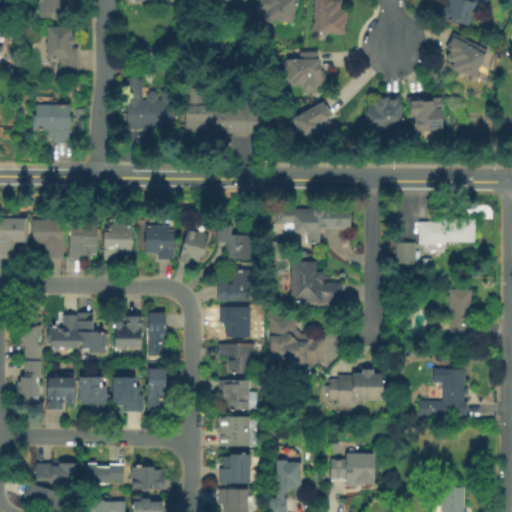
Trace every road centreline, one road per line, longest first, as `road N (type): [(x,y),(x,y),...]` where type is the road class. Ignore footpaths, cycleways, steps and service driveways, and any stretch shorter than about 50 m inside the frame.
road 1 (residential): [(0,505),(7,511),(190,438),(191,318),(183,294),(162,285),(0,285)]
road 2 (residential): [(504,180),(507,511)]
road 3 (tertiary): [(265,177),(0,175)]
road 4 (tertiary): [(511,180),(265,177)]
road 5 (residential): [(190,438),(0,436)]
road 6 (residential): [(105,0),(98,177)]
road 7 (residential): [(370,178),(367,333)]
